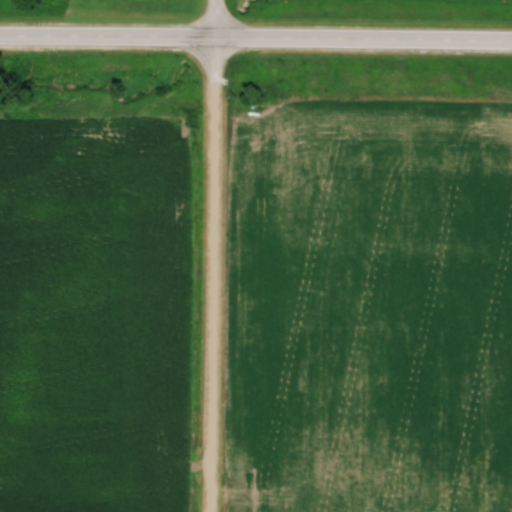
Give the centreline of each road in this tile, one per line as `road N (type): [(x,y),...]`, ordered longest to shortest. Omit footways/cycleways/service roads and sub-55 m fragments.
road 1 (residential): [(212,511),(219,0)]
road 2 (secondary): [(0,34),(511,40)]
